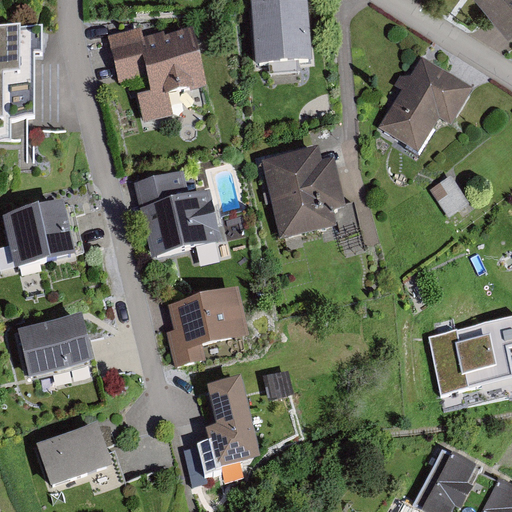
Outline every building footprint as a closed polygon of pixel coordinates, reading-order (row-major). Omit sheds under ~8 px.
[(261,0),(262,9),(251,10),(256,74),(275,72),(315,69),(310,0),(261,0)] [(511,0),(483,0),(480,4),(510,35),(511,33),(511,0)] [(47,36),(0,36),(0,156),(47,156),(47,36)] [(196,37),(163,45),(162,40),(113,51),(120,85),(147,79),(152,100),(136,104),(142,128),(174,121),(169,99),(207,91),(196,37)] [(456,131),(475,97),(421,66),(382,135),(417,155),(437,120),(456,131)] [(337,168),(321,172),(316,153),(264,166),(283,243),(334,231),(331,219),(349,215),(337,168)] [(434,185),(450,218),(472,208),(456,175),(434,185)] [(183,178),(136,190),(155,265),(222,248),(210,202),(190,207),(183,178)] [(19,279),(78,265),(65,210),(6,225),(19,279)] [(250,345),(238,297),(173,313),(179,336),(165,340),(174,374),(206,366),(204,356),(250,345)] [(93,375),(84,326),(20,338),(29,387),(93,375)] [(511,333),(433,349),(445,406),(511,392),(511,333)] [(246,383),(261,453),(306,443),(291,373),(246,383)] [(240,378),(206,387),(216,428),(205,431),(215,471),(261,459),(240,378)] [(102,434),(42,452),(54,492),(114,474),(102,434)] [(467,511),(485,478),(456,462),(430,511),(467,511)] [(491,511),(511,511),(511,492),(504,489),(491,511)]
